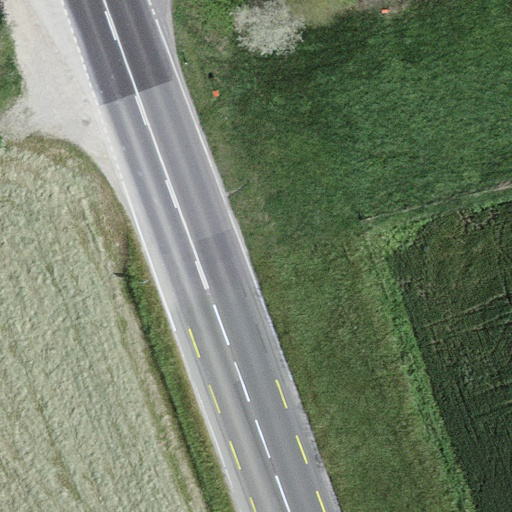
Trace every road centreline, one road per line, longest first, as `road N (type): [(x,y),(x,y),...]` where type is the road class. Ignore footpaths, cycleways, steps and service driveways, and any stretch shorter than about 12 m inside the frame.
road 1 (primary): [(289,511),(103,0)]
road 2 (track): [(0,134),(511,10)]
